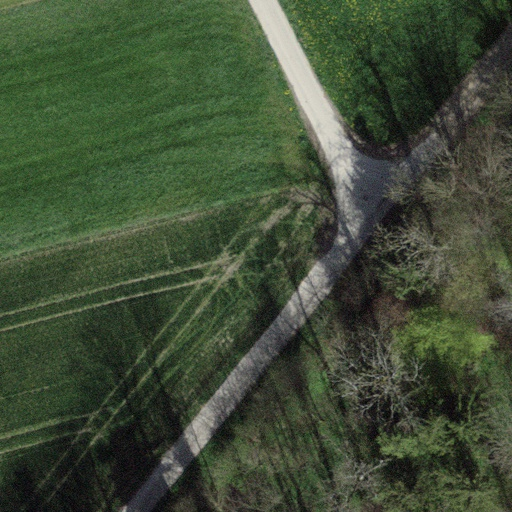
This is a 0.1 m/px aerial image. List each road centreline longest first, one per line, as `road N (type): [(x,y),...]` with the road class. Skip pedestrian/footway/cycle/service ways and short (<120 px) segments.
road 1 (residential): [(139,511),(333,255),(340,198),(317,120),(257,0)]
road 2 (track): [(511,27),(333,255)]
